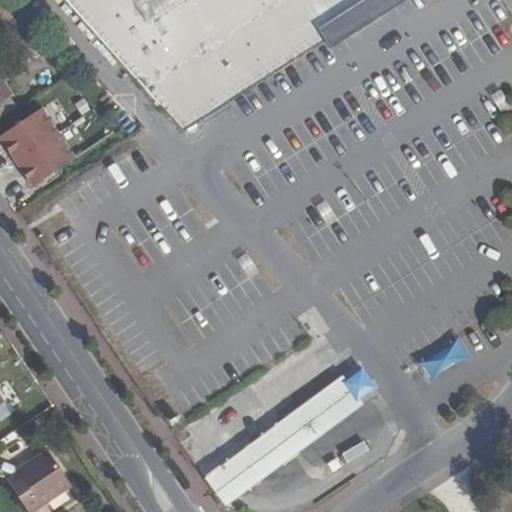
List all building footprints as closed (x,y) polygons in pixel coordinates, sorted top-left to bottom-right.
[(66,0),(181,129),(387,0),(66,0)] [(32,30),(18,15),(3,24),(18,40),(32,30)] [(0,123),(19,111),(9,98),(14,94),(0,75),(0,123)] [(46,107),(7,134),(38,180),(79,154),(46,107)] [(416,363),(427,383),(470,359),(459,339),(416,363)] [(27,479),(13,487),(29,511),(47,511),(78,492),(54,457),(24,475),(27,479)]
